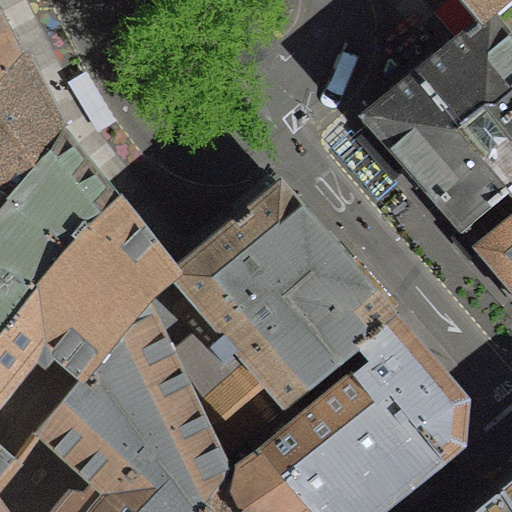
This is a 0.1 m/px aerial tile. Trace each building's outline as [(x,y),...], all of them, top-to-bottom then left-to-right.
[(511,0),(449,0),(455,7),(482,39),(488,47),(491,20),(511,2),(511,0)] [(8,29),(0,13),(0,84),(25,55),(8,29)] [(488,47),(482,39),(361,134),(473,265),(511,229),(511,46),(491,20),(488,47)] [(46,100),(25,55),(0,84),(0,197),(7,202),(47,152),(64,136),(46,100)] [(0,264),(15,277),(35,292),(96,217),(118,202),(91,167),(64,136),(47,152),(7,202),(0,209),(0,264)] [(283,190),(175,275),(232,343),(289,409),(362,350),(396,320),(318,230),(283,190)] [(96,217),(35,292),(15,317),(36,335),(84,377),(147,303),(175,275),(146,235),(118,202),(96,217)] [(511,229),(473,265),(511,309),(511,229)] [(15,277),(0,296),(0,335),(15,317),(35,292),(15,277)] [(174,359),(147,303),(84,377),(40,433),(76,463),(109,492),(89,511),(199,511),(228,480),(219,466),(224,462),(174,359)] [(15,317),(0,335),(0,380),(36,335),(15,317)] [(394,393),(446,458),(462,445),(465,426),(466,403),(455,389),(396,320),(362,350),(373,364),(359,375),(381,402),(394,393)] [(251,442),(289,409),(232,343),(174,359),(224,462),(228,458),(251,442)] [(261,457),(306,511),(381,511),(390,505),(446,458),(394,393),(381,402),(359,375),(261,457)] [(239,472),(261,457),(251,442),(228,458),(239,472)] [(0,454),(0,481),(13,467),(0,454)] [(228,480),(244,511),(306,511),(261,457),(239,472),(233,483),(228,480)] [(244,511),(228,480),(199,511),(244,511)] [(479,511),(511,511),(511,500),(505,490),(479,511)]
